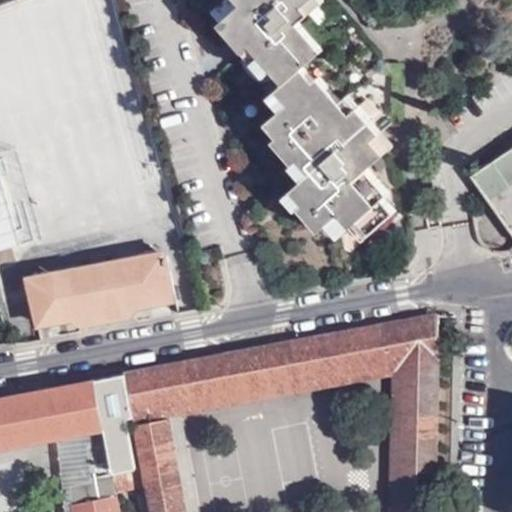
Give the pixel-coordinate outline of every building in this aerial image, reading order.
[(246,11),(222,33),(235,48),(259,26),(265,34),(272,42),(256,55),(290,94),(283,101),(294,114),(272,133),(283,146),(277,151),(299,176),(304,172),(317,184),(299,200),(310,211),(304,216),(327,242),(333,237),(346,251),(367,231),(379,243),(406,220),(394,207),(399,202),(376,178),(363,164),(388,142),(364,117),(358,122),(325,85),(320,90),(308,78),(328,58),(305,33),(318,21),(312,14),(324,2),(322,0),(242,0),(239,3),(246,11)] [(511,148),(473,175),(487,196),(511,179),(511,148)] [(0,160),(0,252),(26,245),(1,160),(0,160)] [(35,276),(29,285),(35,319),(46,327),(76,322),(83,327),(133,318),(140,308),(167,305),(175,294),(168,258),(158,252),(35,276)] [(392,325),(125,375),(142,465),(143,472),(150,511),(434,511),(438,315),(392,325)] [(109,378),(95,381),(104,429),(111,471),(142,465),(125,375),(109,378)] [(0,398),(0,511),(118,511),(112,477),(68,486),(72,511),(0,511),(0,449),(56,438),(59,438),(76,435),(88,432),(104,429),(95,381),(0,398)] [(72,511),(68,486),(112,477),(111,471),(91,476),(88,446),(90,445),(88,432),(76,435),(59,438),(56,438),(64,511),(72,511)] [(150,511),(143,472),(131,474),(136,511),(150,511)]
